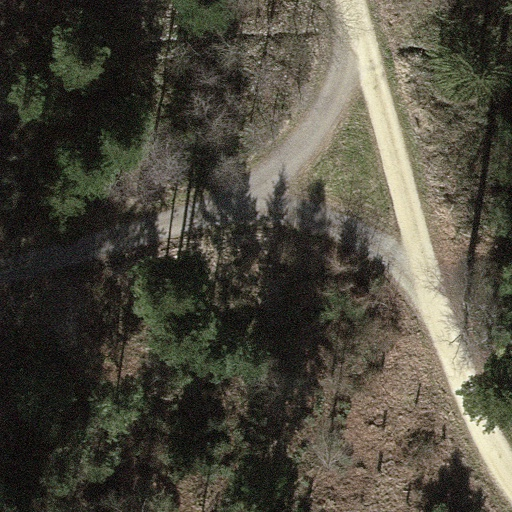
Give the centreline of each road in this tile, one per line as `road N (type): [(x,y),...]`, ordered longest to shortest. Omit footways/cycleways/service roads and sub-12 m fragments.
road 1 (track): [(511,479),(452,351),(357,0)]
road 2 (track): [(435,294),(327,226),(248,211),(216,212),(0,275)]
road 3 (track): [(216,212),(270,179),(319,129),(363,19)]
